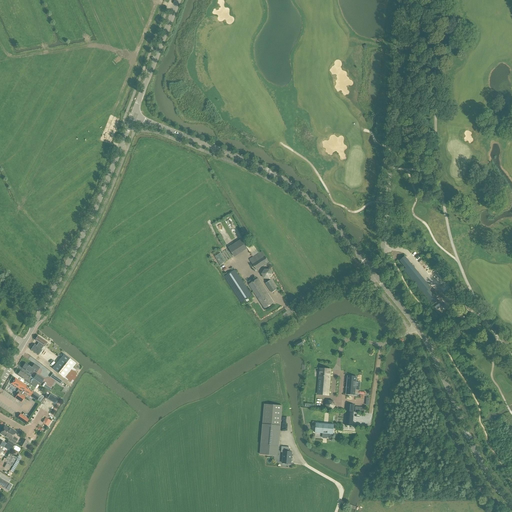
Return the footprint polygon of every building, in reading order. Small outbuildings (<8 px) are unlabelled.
[(247,248),(241,239),(228,248),(234,256),(247,248)] [(249,260),(256,270),(269,262),(262,252),(249,260)] [(226,262),(220,253),(215,257),(220,265),(226,262)] [(404,270),(424,294),(431,288),(405,257),(400,261),(406,268),(404,270)] [(251,295),(235,270),(224,277),(241,302),(251,295)] [(264,278),(269,279),(272,274),(270,270),(265,270),(262,274),(264,278)] [(249,285),(265,309),(274,303),(258,279),(249,285)] [(270,280),(266,283),(272,293),(277,290),(270,280)] [(44,347),(47,342),(38,336),(35,340),(44,347)] [(75,370),(72,368),(76,364),(64,355),(53,369),(64,378),(68,381),(67,382),(70,384),(71,383),(72,384),(78,375),(74,372),(75,370)] [(34,364),(32,368),(25,363),(24,366),(22,368),(31,374),(34,371),(36,373),(39,368),(34,364)] [(317,394),(328,395),(330,370),(320,369),(317,394)] [(30,377),(21,370),(18,375),(29,383),(35,388),(39,383),(30,377)] [(42,383),(44,379),(36,374),(33,379),(38,382),(39,381),(42,383)] [(53,374),(50,377),(60,384),(62,381),(53,374)] [(345,394),(354,395),(356,377),(346,376),(345,394)] [(15,378),(11,384),(19,389),(16,394),(17,395),(15,398),(21,403),(25,397),(29,399),(30,396),(33,392),(26,387),(27,386),(15,378)] [(37,401),(40,396),(33,392),(30,396),(37,401)] [(325,405),(328,409),(332,410),(335,406),(333,401),(328,401),(325,405)] [(260,454),(278,456),(282,406),(264,405),(260,454)] [(352,426),(354,412),(354,405),(346,405),(346,412),(345,425),(352,426)] [(26,424),(29,420),(21,414),(18,418),(26,424)] [(51,421),(46,418),(43,423),(48,426),(51,421)] [(315,433),(323,434),(333,435),(334,425),(316,423),(315,433)] [(12,430),(11,430),(5,426),(1,434),(11,440),(11,441),(15,443),(17,439),(13,437),(16,432),(12,430)] [(24,449),(28,442),(22,438),(18,446),(24,449)] [(11,451),(14,445),(8,441),(7,444),(0,440),(0,453),(4,447),(11,451)] [(283,452),(282,463),(291,464),(292,452),(289,452),(289,447),(282,447),(281,452),(283,452)]
